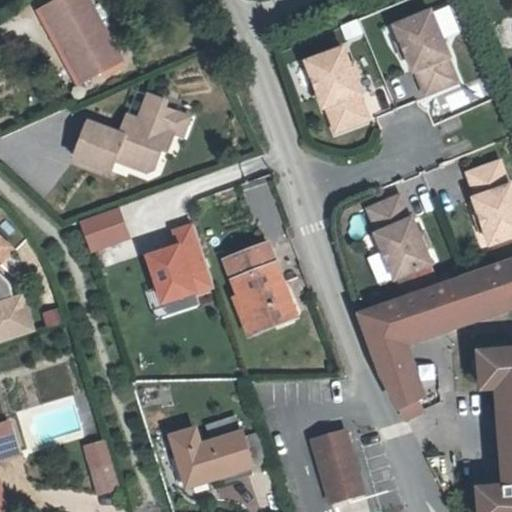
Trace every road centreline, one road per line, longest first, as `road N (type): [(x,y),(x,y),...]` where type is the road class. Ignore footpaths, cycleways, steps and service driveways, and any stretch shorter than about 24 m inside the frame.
road 1 (residential): [(305,194),(423,511)]
road 2 (residential): [(219,0),(305,194)]
road 3 (residential): [(305,194),(419,148)]
